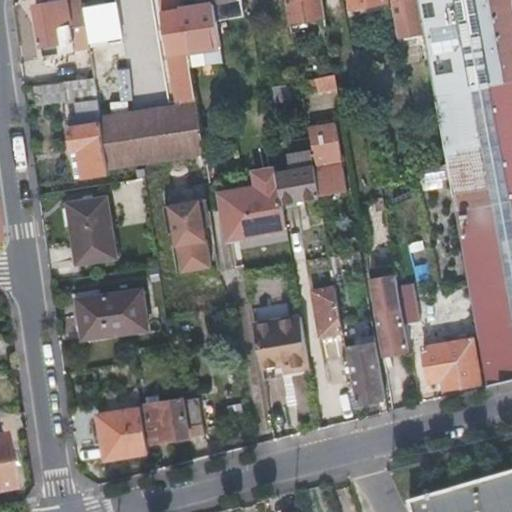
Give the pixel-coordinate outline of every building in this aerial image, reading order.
[(78,10),(75,0),(53,0),(54,3),(43,5),(42,3),(35,4),(43,54),(85,47),(83,39),(78,10)] [(179,9),(177,0),(156,0),(175,105),(196,102),(186,49),(179,9)] [(210,0),(211,4),(214,21),(243,16),(240,1),(234,1),(234,0),(210,0)] [(285,0),(289,20),(323,15),(319,0),(285,0)] [(390,0),(397,36),(423,31),(417,0),(390,0)] [(511,0),(417,0),(423,31),(447,161),(487,385),(511,379),(511,0)] [(115,3),(78,10),(83,39),(120,31),(115,3)] [(193,7),(179,9),(186,49),(218,43),(214,21),(211,4),(193,7)] [(328,46),(333,70),(345,68),(341,44),(328,46)] [(85,50),(91,81),(102,79),(96,49),(85,50)] [(320,86),(335,83),(333,70),(317,73),(320,86)] [(290,96),(287,80),(274,83),(276,99),(290,96)] [(62,101),(94,96),(91,81),(60,87),(62,101)] [(106,162),(182,149),(203,144),(196,102),(175,105),(98,119),(98,122),(106,162)] [(78,150),(83,173),(107,169),(106,162),(98,122),(65,127),(70,151),(78,150)] [(332,123),(308,127),(308,131),(314,162),(319,191),(344,186),(332,123)] [(188,184),(209,181),(203,144),(182,149),(188,184)] [(276,169),(282,200),(319,192),(319,191),(314,162),(276,169)] [(244,190),(251,231),(286,225),(282,200),(276,169),(258,173),(259,187),(244,190)] [(237,233),(251,231),(244,190),(231,193),(237,233)] [(229,235),(237,233),(231,193),(222,195),(229,235)] [(117,257),(108,195),(66,201),(75,262),(117,257)] [(205,197),(162,205),(167,233),(177,231),(179,244),(175,245),(182,273),(212,268),(207,239),(204,240),(201,227),(210,225),(205,197)] [(368,271),(371,286),(398,282),(395,266),(368,271)] [(371,286),(382,351),(389,350),(409,345),(405,322),(400,293),(398,282),(371,286)] [(321,334),(343,330),(335,283),(313,289),(321,334)] [(82,334),(146,325),(141,287),(76,295),(82,334)] [(400,293),(405,322),(421,319),(415,291),(400,293)] [(291,369),(310,366),(301,313),(286,315),(284,302),(265,305),(271,344),(275,365),(279,364),(289,361),(291,369)] [(253,307),(263,367),(275,365),(271,344),(265,305),(253,307)] [(427,380),(442,377),(444,388),(481,381),(473,335),(421,345),(427,380)] [(357,402),(386,396),(376,342),(347,347),(357,402)] [(391,355),(410,351),(409,345),(389,350),(391,355)] [(279,364),(282,370),(291,369),(289,361),(279,364)] [(275,365),(277,377),(283,376),(282,370),(279,364),(275,365)] [(263,367),(265,379),(277,377),(275,365),(263,367)] [(158,382),(145,384),(153,441),(206,433),(200,396),(161,402),(158,382)] [(106,457),(149,451),(143,408),(100,413),(106,457)] [(2,430),(0,430),(0,484),(12,482),(2,430)] [(511,511),(511,463),(402,495),(406,511),(511,511)]
